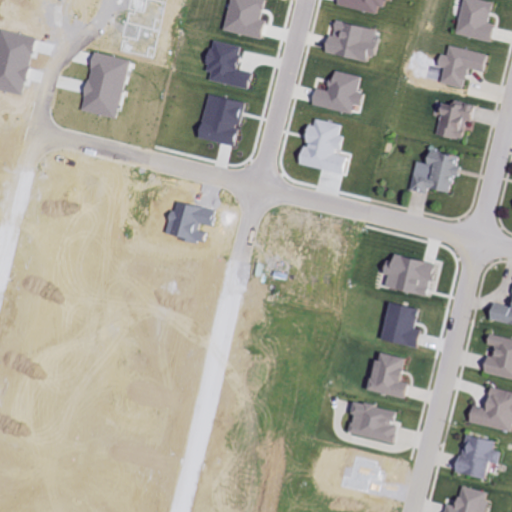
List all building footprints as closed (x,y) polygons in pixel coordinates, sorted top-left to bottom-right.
[(268,37),(271,19),(267,18),(269,0),(234,0),(230,31),(268,37)] [(393,0),(344,0),(343,4),(382,13),(384,5),(392,7),(393,0)] [(470,0),(463,33),(500,41),(504,23),(497,22),(502,1),(496,0),(470,0)] [(332,53),(379,60),(381,43),(383,27),(342,20),(340,34),(335,33),(332,53)] [(215,80),(256,88),(259,73),(242,70),(247,46),(218,40),(212,71),(217,72),(215,80)] [(497,54),(456,44),(454,54),(448,53),(445,66),(451,68),(447,82),(472,88),(477,67),(492,71),(497,54)] [(121,117),(133,59),(98,52),(86,110),(121,117)] [(318,104),(358,112),(359,103),(368,105),(370,93),(363,92),(366,76),(341,70),(339,80),(335,79),(333,90),(321,88),(318,104)] [(205,137),(243,145),(246,129),(245,129),(251,101),(214,93),(205,137)] [(444,134),(471,139),(474,119),(481,121),(484,106),(450,100),(444,134)] [(418,190),(434,192),(435,187),(459,191),(461,175),(468,176),(469,165),(466,165),(467,154),(439,150),(435,175),(421,173),(418,190)] [(445,264),(399,252),(394,273),(396,274),(393,285),(434,296),(438,280),(441,281),(445,264)] [(389,339),(425,346),(429,329),(423,328),(427,308),(398,302),(389,339)] [(511,304),(503,302),(499,319),(511,321),(511,304)] [(511,376),(511,336),(497,334),(495,344),(508,346),(506,355),(495,352),(491,372),(511,376)] [(415,358),(386,352),(377,390),(414,398),(417,383),(409,381),(415,358)] [(477,423),(511,429),(511,389),(500,387),(496,409),(481,405),(477,423)] [(362,401),(372,403),(372,401),(383,404),(383,406),(404,411),(401,421),(399,420),(398,424),(404,426),(402,433),(403,433),(401,443),(356,432),(359,422),(361,422),(363,414),(359,413),(362,401)] [(473,434),(502,441),(500,449),(507,451),(505,463),(499,462),(495,479),(471,472),(470,473),(462,472),(466,454),(468,455),(473,434)] [(469,486),(494,492),(492,500),(495,500),(492,511),(451,511),(452,511),(453,511),(454,503),(466,506),(469,486)]
